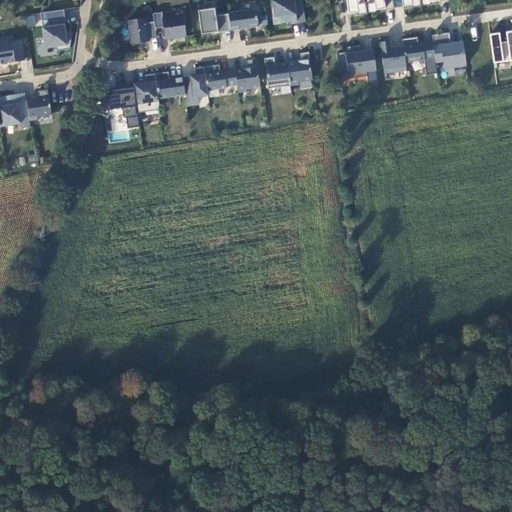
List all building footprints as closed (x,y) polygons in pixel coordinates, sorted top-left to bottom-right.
[(276,0),(273,1),(275,17),(280,17),(281,24),(305,20),(302,0),(276,0)] [(367,13),(365,0),(337,0),(338,2),(347,0),(349,14),(358,12),(358,15),(367,13)] [(365,0),(367,13),(376,12),(376,10),(385,9),(384,0),(365,0)] [(215,8),(198,10),(202,34),(231,30),(228,13),(216,15),(215,8)] [(256,9),(228,13),(231,30),(258,27),(256,9)] [(64,10),(41,13),(46,47),(56,46),(57,51),(70,49),(72,34),(67,34),(64,10)] [(162,12),(153,14),(154,22),(155,28),(164,27),(165,40),(186,36),(183,14),(163,17),(162,12)] [(145,18),(128,21),(131,44),(149,42),(148,39),(156,38),(155,28),(154,22),(146,23),(145,18)] [(511,60),(511,31),(506,32),(507,42),(500,43),(499,33),(490,35),(494,63),(511,60)] [(432,35),(433,43),(435,57),(436,62),(443,61),(444,68),(466,65),(463,42),(451,44),(449,33),(432,35)] [(2,41),(0,40),(0,64),(24,60),(21,41),(12,42),(11,37),(2,39),(2,41)] [(402,39),(403,46),(405,62),(425,60),(425,58),(435,57),(433,43),(418,44),(417,37),(402,39)] [(380,42),(381,52),(384,73),(406,70),(405,62),(403,46),(391,48),(390,41),(380,42)] [(346,52),(337,53),(339,72),(348,71),(349,79),(367,76),(368,83),(377,82),(374,56),(362,57),(360,45),(346,47),(346,52)] [(288,63),(291,85),(299,84),(298,81),(313,80),(309,52),(300,53),(301,61),(288,63)] [(274,57),(264,58),(268,89),(288,86),(291,85),(288,63),(275,64),(274,57)] [(248,68),(235,70),(237,85),(238,92),(247,91),(246,89),(260,87),(256,60),(248,61),(248,68)] [(219,65),(204,67),(207,90),(227,88),(227,86),(237,85),(235,70),(220,72),(219,65)] [(195,76),(183,78),(185,95),(187,106),(199,105),(198,97),(208,95),(207,90),(204,67),(194,68),(195,76)] [(168,72),(155,74),(158,98),(185,95),(183,78),(169,79),(168,72)] [(146,83),(133,85),(137,113),(160,110),(158,98),(155,74),(145,75),(146,83)] [(110,132),(139,127),(133,87),(103,92),(110,132)] [(39,99),(26,101),(30,120),(38,119),(37,117),(51,114),(48,90),(38,91),(39,99)] [(0,97),(0,125),(0,126),(21,123),(21,128),(31,127),(30,120),(26,101),(25,93),(0,97)]
